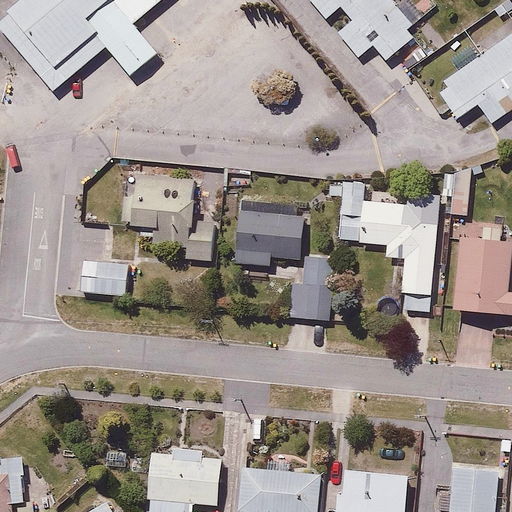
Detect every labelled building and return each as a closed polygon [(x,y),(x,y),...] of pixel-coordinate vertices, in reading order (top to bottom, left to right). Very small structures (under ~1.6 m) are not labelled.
[(134,27),(166,0),(30,0),(31,0),(0,25),(56,92),(108,49),(130,75),(156,53),(134,27)] [(318,0),(330,15),(346,2),(359,18),(342,32),(362,57),(378,45),(390,60),(417,37),(411,29),(425,18),(409,0),(403,0),(397,5),(393,0),(318,0)] [(511,33),(438,85),(460,116),(483,101),(497,121),(511,110),(511,33)] [(159,218),(157,239),(187,242),(186,257),(217,259),(219,230),(198,229),(202,172),(131,167),(128,216),(159,218)] [(345,186),(332,184),(331,195),(345,196),(341,236),(389,241),(388,253),(412,255),(407,306),(439,309),(450,201),(366,193),(367,183),(345,180),(345,186)] [(278,251),(306,254),(305,273),(276,271),(272,312),(329,316),(336,232),(310,230),(311,212),(240,206),(236,258),(277,261),(278,251)] [(511,229),(464,226),(459,306),(511,310),(511,229)] [(135,259),(87,256),(85,286),(133,290),(135,259)] [(223,501),(227,455),(206,453),(206,446),(175,443),(174,451),(155,449),(149,511),(186,511),(187,506),(198,507),(199,498),(223,501)] [(30,498),(27,452),(7,453),(8,459),(0,459),(0,511),(17,511),(17,499),(30,498)] [(286,511),(321,511),(326,470),(305,468),(306,456),(273,453),(271,465),(249,463),(244,508),(286,511)] [(497,511),(502,464),(455,460),(450,511),(497,511)] [(344,461),(339,508),(355,510),(354,511),(409,511),(415,469),(344,461)] [(127,511),(116,493),(84,511),(127,511)]
